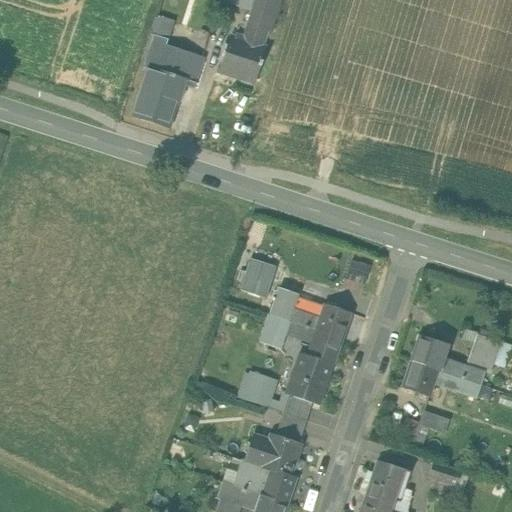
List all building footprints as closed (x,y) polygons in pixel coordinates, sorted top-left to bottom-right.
[(280,0),(255,0),(253,12),(244,40),(231,36),(218,73),(253,84),(259,67),(260,67),(262,62),(261,61),(265,47),(261,45),(266,29),(270,31),(280,0)] [(255,0),(225,0),(225,3),(253,12),(255,0)] [(151,31),(170,36),(175,19),(156,14),(151,31)] [(204,58),(166,45),(167,40),(154,36),(144,67),(148,69),(132,117),(168,129),(183,84),(194,88),(204,58)] [(275,268),(251,260),(246,273),(244,281),(241,290),(265,298),(275,268)] [(303,277),(285,271),(281,282),(300,288),(303,277)] [(246,273),(240,272),(238,279),(244,281),(246,273)] [(297,296),(278,289),(269,315),(342,340),(351,314),(323,304),(319,319),(292,310),(297,296)] [(296,363),(329,374),(332,365),(334,366),(342,340),(269,315),(268,315),(259,343),(280,349),(285,335),(310,343),(306,356),(299,353),(296,363)] [(476,335),(467,362),(490,370),(499,342),(476,335)] [(447,345),(419,336),(410,362),(480,385),(481,385),(485,373),(442,358),(447,345)] [(480,385),(410,362),(402,388),(429,397),(433,383),(476,397),(480,385)] [(329,374),(296,363),(285,394),(288,395),(312,403),(318,405),(322,393),(324,394),(328,383),(326,382),(329,374)] [(270,406),(278,378),(245,368),(237,396),(270,406)] [(312,403),(288,395),(282,413),(285,414),(306,421),(312,403)] [(442,410),(425,404),(418,423),(436,430),(442,410)] [(306,421),(285,414),(277,436),(299,443),(306,421)] [(267,471),(289,476),(300,444),(277,436),(271,434),(267,446),(250,440),(243,462),(260,467),(260,469),(267,471)] [(410,472),(377,461),(363,502),(390,511),(394,500),(400,502),(410,472)] [(459,472),(432,463),(427,478),(454,487),(459,472)] [(289,476),(267,471),(259,494),(261,495),(287,505),(288,505),(296,478),(289,476)] [(284,511),(287,505),(261,495),(259,494),(230,485),(227,492),(220,489),(217,498),(255,511),(254,511),(284,511)] [(390,511),(363,502),(359,511),(390,511)]
